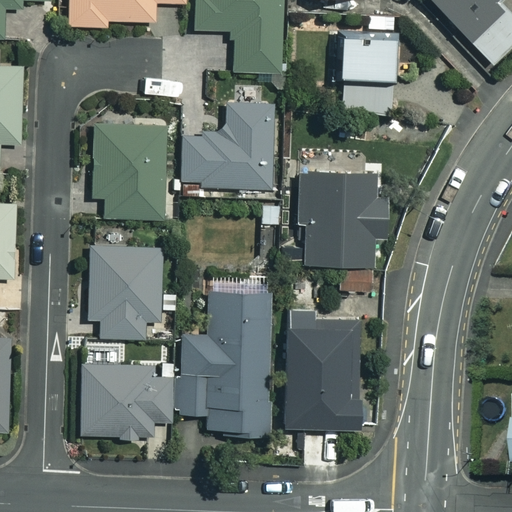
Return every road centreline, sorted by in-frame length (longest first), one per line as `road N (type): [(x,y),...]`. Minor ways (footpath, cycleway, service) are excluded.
road 1 (residential): [(151,64),(76,64),(54,92),(42,504)]
road 2 (residential): [(422,511),(448,277),(480,191),(511,146)]
road 3 (tertiary): [(42,504),(278,511)]
